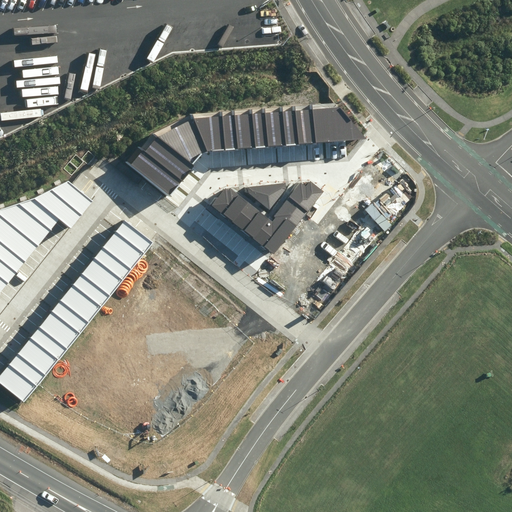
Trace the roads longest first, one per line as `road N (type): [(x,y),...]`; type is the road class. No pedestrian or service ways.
road 1 (residential): [(210,511),(277,407),(471,183)]
road 2 (unclassified): [(312,0),(352,62),(471,183)]
